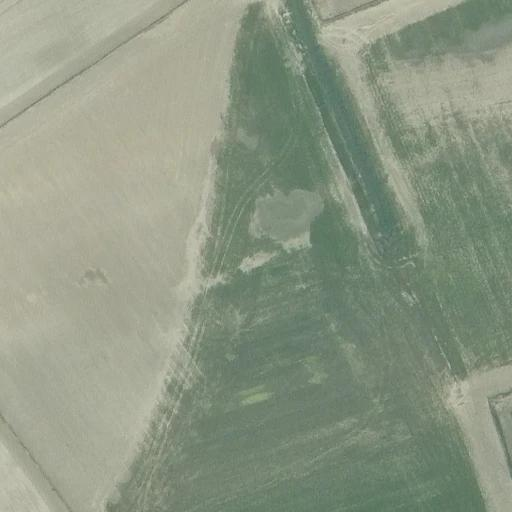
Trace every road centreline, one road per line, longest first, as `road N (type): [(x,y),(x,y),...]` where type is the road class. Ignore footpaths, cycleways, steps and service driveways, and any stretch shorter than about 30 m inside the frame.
road 1 (residential): [(0,173),(243,0)]
road 2 (tertiary): [(311,266),(343,0)]
road 3 (tertiary): [(229,511),(268,431),(311,266)]
road 4 (residential): [(0,335),(132,511)]
road 5 (residential): [(511,293),(451,296),(311,266)]
